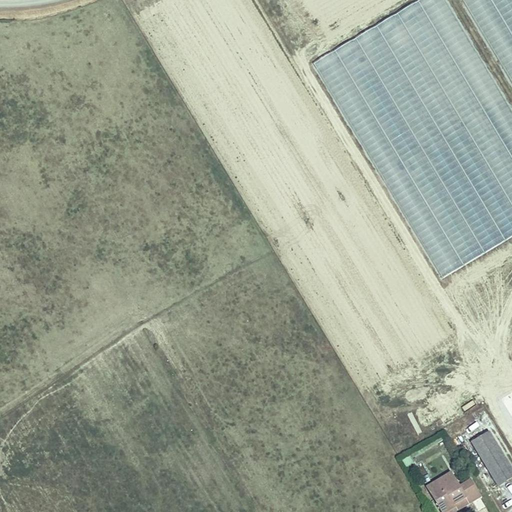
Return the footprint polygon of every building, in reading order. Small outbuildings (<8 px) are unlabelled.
[(440,277),(511,236),(511,111),(448,0),(421,0),(314,61),(349,123),(360,117),(367,128),(377,123),(392,149),(404,142),(415,162),(406,167),(409,172),(407,174),(415,188),(405,194),(409,201),(399,206),(440,277)] [(511,0),(465,0),(511,87),(511,0)] [(511,477),(511,470),(489,433),(472,443),(498,486),(511,477)] [(419,477),(426,474),(423,465),(415,467),(419,477)] [(453,471),(431,485),(447,511),(458,505),(457,503),(469,496),(472,502),(481,496),(471,479),(461,485),(453,471)] [(447,511),(455,511),(472,502),(469,496),(457,503),(458,505),(447,511)]
